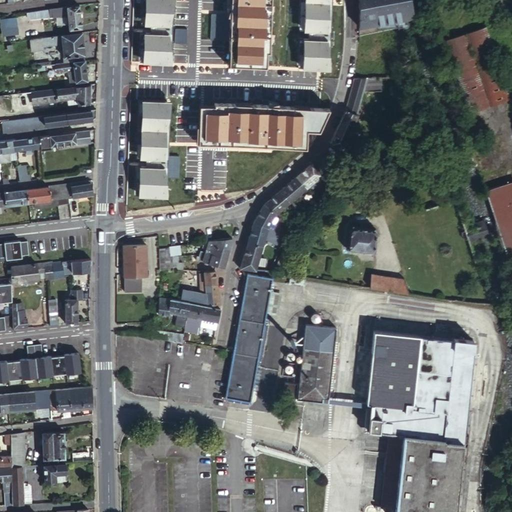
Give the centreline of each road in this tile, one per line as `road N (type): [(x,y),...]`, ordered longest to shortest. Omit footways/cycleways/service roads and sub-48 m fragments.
road 1 (residential): [(349,0),(342,91),(317,147),(261,195),(224,214),(105,228)]
road 2 (tertiary): [(105,219),(113,0)]
